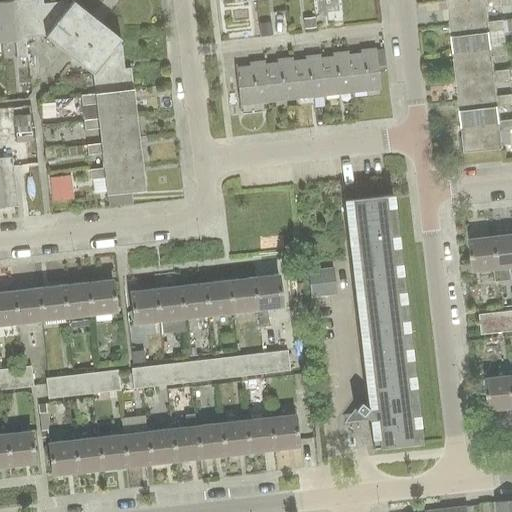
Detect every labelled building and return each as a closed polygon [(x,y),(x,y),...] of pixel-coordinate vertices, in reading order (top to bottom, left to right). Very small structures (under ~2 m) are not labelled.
[(45,36),(73,0),(43,4),(43,0),(17,0),(10,1),(15,41),(17,58),(28,57),(25,38),(45,36)] [(121,38),(73,0),(45,36),(93,73),(118,42),(121,38)] [(458,0),(449,1),(452,26),(490,22),(488,7),(502,6),(501,0),(458,0)] [(0,42),(15,41),(10,1),(0,2),(0,42)] [(316,27),(315,17),(305,18),(306,28),(316,27)] [(493,47),(491,32),(505,30),(504,20),(490,22),(452,26),(454,51),(507,45),(493,47)] [(271,36),(270,23),(260,25),(262,37),(271,36)] [(122,45),(118,42),(93,73),(95,94),(134,89),(131,68),(125,68),(122,45)] [(508,55),(507,45),(454,51),(457,76),(510,71),(510,70),(496,71),(494,56),(508,55)] [(376,49),(348,52),(352,92),(380,89),(376,49)] [(352,92),(348,52),(320,55),(324,95),(352,92)] [(386,65),(384,53),(376,54),(378,66),(386,65)] [(324,95),(320,55),(292,58),(296,98),(324,95)] [(296,98),(292,58),(263,62),(268,101),(296,98)] [(268,101),(263,62),(235,65),(240,105),(268,101)] [(497,81),(511,80),(510,71),(457,76),(460,102),(511,95),(511,94),(498,96),(497,81)] [(134,89),(95,94),(81,95),(82,105),(96,104),(98,119),(137,114),(134,89)] [(511,119),(501,121),(500,106),(511,104),(511,95),(460,102),(463,127),(511,121),(511,119)] [(40,106),(42,120),(51,119),(50,105),(40,106)] [(0,112),(0,128),(9,128),(6,111),(0,112)] [(137,114),(98,119),(84,120),(85,130),(99,128),(101,144),(139,139),(137,114)] [(504,147),(502,131),(511,129),(511,121),(463,127),(466,152),(504,147)] [(139,139),(101,144),(87,145),(88,155),(102,153),(104,168),(142,164),(139,139)] [(0,208),(18,206),(12,157),(0,158),(0,208)] [(142,164),(104,168),(90,170),(91,180),(105,178),(107,194),(145,190),(142,164)] [(48,175),(49,198),(71,197),(70,174),(48,175)] [(344,199),(368,407),(360,402),(355,409),(362,415),(363,421),(370,420),(373,448),(422,443),(393,193),(344,199)] [(511,266),(511,234),(496,236),(499,268),(511,266)] [(499,268),(496,236),(471,239),(475,271),(499,268)] [(336,296),(334,268),(308,270),(311,299),(336,296)] [(254,277),(257,309),(259,328),(269,327),(267,308),(282,306),(279,274),(254,277)] [(257,309),(254,277),(229,280),(233,312),(257,309)] [(113,279),(88,282),(92,314),(116,311),(113,279)] [(233,312),(229,280),(204,283),(208,315),(233,312)] [(92,314),(88,282),(63,285),(67,317),(92,314)] [(208,315),(204,283),(180,286),(183,318),(208,315)] [(67,317),(63,285),(39,288),(42,320),(67,317)] [(183,318),(180,286),(155,289),(159,321),(183,318)] [(42,320),(39,288),(14,291),(18,323),(42,320)] [(159,321),(155,289),(130,292),(134,324),(159,321)] [(0,324),(18,323),(14,291),(0,292),(0,324)] [(505,322),(504,312),(480,314),(481,324),(505,322)] [(507,331),(506,322),(505,322),(481,324),(482,334),(507,331)] [(287,350),(262,353),(263,363),(264,363),(289,360),(287,350)] [(263,363),(262,353),(238,356),(239,366),(263,363)] [(239,366),(238,356),(213,359),(214,369),(215,369),(239,366)] [(214,369),(213,359),(188,362),(189,372),(190,372),(214,369)] [(290,370),(289,360),(264,363),(265,373),(290,370)] [(189,372),(188,362),(164,365),(165,375),(189,372)] [(264,363),(263,363),(239,366),(241,376),(265,373),(264,363)] [(165,375),(164,365),(131,368),(133,378),(141,377),(165,375)] [(31,366),(23,367),(24,377),(32,376),(31,366)] [(241,376),(239,366),(215,369),(216,379),(241,376)] [(24,377),(23,367),(0,369),(0,379),(0,380),(24,377)] [(216,379),(215,369),(214,369),(190,372),(191,382),(216,379)] [(511,407),(511,375),(510,369),(502,370),(503,376),(487,378),(491,410),(511,407)] [(118,370),(98,372),(99,382),(119,380),(118,370)] [(99,382),(98,372),(74,375),(75,385),(92,383),(99,382)] [(191,382),(190,372),(189,372),(165,375),(167,385),(191,382)] [(294,375),(296,389),(310,387),(308,373),(294,375)] [(75,385),(74,375),(46,378),(47,388),(67,386),(75,385)] [(167,385),(165,375),(141,377),(142,387),(167,385)] [(33,386),(32,376),(24,377),(0,380),(1,390),(33,386)] [(142,387),(141,377),(133,378),(134,388),(142,387)] [(119,380),(99,382),(92,383),(93,393),(120,390),(119,380)] [(92,383),(75,385),(67,386),(68,396),(93,393),(92,383)] [(68,396),(67,386),(47,388),(48,398),(68,396)] [(295,414),(270,417),(274,449),(299,446),(295,414)] [(274,449),(270,417),(246,420),(249,452),(274,449)] [(151,463),(147,431),(136,433),(134,420),(123,421),(125,434),(122,434),(126,466),(151,463)] [(249,452),(246,420),(221,423),(225,455),(249,452)] [(225,455),(221,423),(196,426),(200,458),(225,455)] [(200,458),(196,426),(172,428),(175,461),(200,458)] [(175,461),(172,428),(147,431),(151,463),(175,461)] [(31,431),(6,434),(10,466),(35,463),(31,431)] [(0,466),(10,466),(6,434),(0,434),(0,466)] [(126,466),(122,434),(98,437),(101,469),(126,466)] [(101,469),(98,437),(73,440),(77,472),(101,469)] [(77,472),(73,440),(48,443),(52,475),(77,472)] [(511,511),(511,500),(497,502),(498,511),(511,511)]
